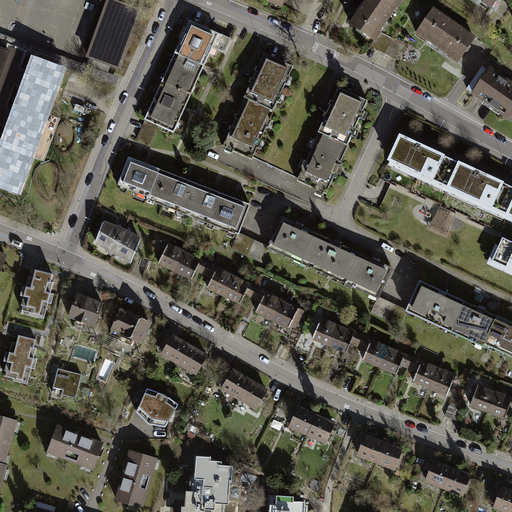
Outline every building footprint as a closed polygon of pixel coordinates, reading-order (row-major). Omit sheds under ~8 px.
[(111,0),(109,0),(89,58),(91,59),(88,66),(106,72),(108,66),(117,69),(139,10),(111,0)] [(366,0),(350,24),(373,40),(380,31),(377,30),(392,6),(396,8),(401,0),(366,0)] [(496,0),(478,0),(490,9),(496,0)] [(433,9),(416,33),(426,40),(428,37),(450,53),(448,55),(457,62),(465,51),(466,52),(470,47),(468,45),(473,38),(433,9)] [(190,21),(175,53),(202,66),(211,46),(217,33),(190,21)] [(370,45),(384,51),(393,38),(380,31),(373,40),(370,45)] [(229,39),(217,33),(211,46),(223,52),(229,39)] [(88,66),(0,35),(0,44),(115,86),(119,77),(106,72),(88,66)] [(407,47),(393,38),(384,51),(399,59),(407,47)] [(21,52),(21,54),(11,50),(11,49),(10,49),(9,52),(0,48),(0,185),(15,191),(15,190),(14,190),(58,71),(59,71),(59,70),(37,62),(31,77),(15,71),(22,53),(21,52)] [(189,94),(202,66),(175,53),(162,82),(189,94)] [(244,98),(245,98),(272,111),(292,67),(264,54),(256,72),(253,71),(250,77),(252,78),(244,98)] [(511,84),(490,69),(473,93),(508,118),(511,112),(511,84)] [(172,132),(189,94),(162,82),(144,120),(157,125),(172,132)] [(366,101),(338,88),(330,106),(327,105),(324,111),(327,112),(318,132),(319,132),(347,145),(366,101)] [(274,111),(272,111),(245,98),(235,119),(233,118),(230,124),(232,125),(222,146),(251,160),(274,111)] [(149,144),(157,125),(144,120),(136,138),(149,144)] [(319,132),(297,180),(326,193),(335,173),(338,174),(340,167),(338,166),(347,145),(319,132)] [(460,163),(401,137),(388,159),(448,188),(460,163)] [(117,185),(148,197),(158,170),(128,158),(117,185)] [(511,203),(511,188),(460,163),(448,188),(507,215),(511,203)] [(147,199),(176,210),(187,181),(158,170),(148,197),(147,199)] [(176,210),(206,222),(217,192),(187,181),(176,210)] [(250,204),(217,192),(206,222),(238,234),(250,204)] [(301,262),(314,233),(281,218),(268,247),(301,262)] [(95,241),(114,252),(122,230),(102,222),(95,241)] [(132,234),(122,230),(114,252),(130,262),(139,240),(132,237),(132,234)] [(345,282),(358,253),(314,233),(301,262),(345,282)] [(246,255),(253,241),(238,234),(232,249),(246,255)] [(511,243),(502,239),(492,261),(511,269),(511,243)] [(253,241),(246,255),(261,262),(268,247),(253,241)] [(158,262),(175,271),(184,252),(168,244),(158,262)] [(200,260),(184,252),(175,271),(191,279),(196,269),(200,260)] [(358,253),(345,282),(379,297),(392,268),(358,253)] [(196,269),(211,277),(216,267),(200,260),(196,269)] [(206,287),(223,295),(233,276),(216,267),(211,277),(206,287)] [(50,274),(29,269),(24,286),(20,285),(18,296),(21,296),(19,305),(21,306),(20,311),(32,314),(33,309),(44,312),(46,303),(49,304),(52,294),(48,293),(51,283),(48,282),(50,274)] [(249,284),(233,276),(223,295),(239,303),(244,294),(249,284)] [(407,310),(452,330),(464,301),(419,282),(407,310)] [(244,294),(260,302),(265,292),(249,284),(244,294)] [(255,311),(272,319),(282,300),(265,292),(260,302),(255,311)] [(102,303),(77,295),(70,317),(94,328),(102,303)] [(371,313),(385,319),(392,303),(379,297),(371,313)] [(298,308),(282,300),(272,319),(288,327),(291,321),(298,308)] [(497,316),(464,301),(452,330),(483,346),(484,344),(497,316)] [(407,310),(392,303),(385,319),(399,326),(407,310)] [(304,311),(298,308),(291,321),(298,324),(304,311)] [(149,323),(120,310),(110,333),(118,336),(117,339),(130,345),(133,339),(141,342),(149,323)] [(511,323),(497,316),(484,344),(511,356),(511,323)] [(312,338),(329,345),(337,325),(320,318),(314,333),(312,338)] [(362,336),(337,325),(329,345),(346,353),(350,343),(358,346),(362,336)] [(312,338),(314,333),(303,328),(294,348),(322,360),(329,345),(312,338)] [(33,340),(17,335),(15,343),(10,342),(7,352),(3,351),(1,362),(4,362),(2,370),(4,371),(3,376),(14,379),(15,374),(27,377),(29,368),(32,369),(35,359),(31,358),(35,344),(32,343),(33,340)] [(155,350),(179,363),(189,345),(173,336),(171,339),(167,336),(163,343),(160,341),(155,350)] [(362,359),(379,366),(387,346),(362,336),(358,346),(366,350),(362,359)] [(206,355),(189,345),(179,363),(195,373),(199,365),(204,367),(209,359),(205,356),(206,355)] [(412,357),(387,346),(379,366),(397,374),(401,365),(408,368),(412,357)] [(154,360),(147,357),(141,370),(152,375),(154,360)] [(412,381),(429,388),(438,367),(412,357),(408,368),(416,371),(412,381)] [(455,374),(438,367),(429,388),(447,395),(451,384),(455,386),(458,379),(454,377),(455,374)] [(82,375),(57,369),(51,392),(76,398),(82,375)] [(223,389),(238,398),(249,380),(233,371),(231,373),(227,371),(222,380),(226,382),(223,389)] [(265,389),(249,380),(238,398),(255,408),(260,398),(265,400),(268,395),(263,392),(265,389)] [(470,404),(487,411),(494,392),(478,385),(477,388),(473,386),(467,400),(471,402),(470,404)] [(136,411),(149,423),(164,393),(147,387),(136,411)] [(511,398),(494,392),(487,411),(505,418),(509,409),(511,409),(511,398)] [(164,393),(149,423),(166,426),(179,403),(164,393)] [(445,415),(451,418),(456,404),(450,402),(445,415)] [(463,407),(456,404),(451,418),(458,420),(463,407)] [(290,426),(307,434),(316,414),(299,407),(297,410),(292,408),(290,413),(295,415),(290,426)] [(333,422),(316,414),(307,434),(324,441),(329,432),(332,434),(335,427),(331,426),(333,422)] [(0,463),(3,464),(16,420),(0,415),(0,463)] [(101,443),(57,426),(48,451),(92,467),(101,443)] [(358,455),(375,461),(382,442),(365,434),(358,455)] [(401,448),(382,442),(375,461),(393,469),(401,448)] [(155,458),(131,451),(116,499),(141,506),(155,458)] [(219,467),(219,464),(215,464),(215,460),(209,460),(209,457),(199,457),(199,469),(196,469),(196,476),(194,476),(194,485),(191,485),(191,492),(189,492),(189,500),(187,500),(187,508),(185,508),(184,511),(218,511),(219,505),(222,505),(222,500),(225,501),(225,492),(228,492),(228,486),(230,486),(230,468),(226,468),(226,467),(219,467)] [(426,481),(443,487),(451,468),(434,461),(432,464),(430,463),(428,470),(430,471),(426,481)] [(469,475),(451,468),(443,487),(461,494),(462,491),(465,493),(471,479),(467,477),(469,475)] [(494,507),(506,511),(511,511),(511,491),(502,487),(501,490),(497,489),(492,502),(496,503),(494,507)] [(288,500),(288,498),(277,497),(277,504),(273,504),(272,511),(301,511),(302,505),(296,505),(296,503),(292,502),(292,500),(288,500)] [(54,511),(56,507),(36,502),(35,507),(52,511),(54,511)]
